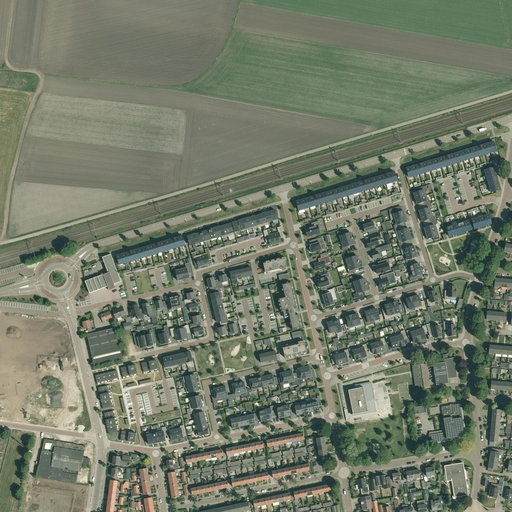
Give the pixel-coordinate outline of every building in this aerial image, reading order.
[(496,151),(494,142),(488,143),(491,153),(496,151)] [(488,143),(482,145),(485,154),(491,153),(488,143)] [(480,156),(485,154),(482,145),(477,147),(480,156)] [(480,156),(477,147),(472,148),(474,158),(480,156)] [(466,150),(469,159),(474,158),(472,148),(466,150)] [(463,161),(469,159),(466,150),(461,152),(463,161)] [(461,152),(455,153),(458,163),(463,161),(461,152)] [(455,153),(450,155),(452,164),(458,163),(455,153)] [(447,166),(452,164),(450,155),(444,157),(447,166)] [(447,166),(444,157),(439,158),(442,168),(447,166)] [(439,158),(433,160),(436,169),(442,168),(439,158)] [(436,169),(433,160),(428,162),(431,171),(436,169)] [(425,172),(431,171),(428,162),(422,163),(425,172)] [(425,172),(422,163),(417,165),(420,174),(425,172)] [(412,167),(414,176),(420,174),(417,165),(412,167)] [(409,178),(414,176),(412,167),(406,168),(409,178)] [(484,170),(486,176),(495,173),(493,167),(484,170)] [(394,172),(389,173),(391,183),(397,181),(394,172)] [(389,173),(383,175),(386,184),(391,183),(389,173)] [(497,179),(495,173),(486,176),(487,181),(497,179)] [(383,175),(378,177),(380,186),(386,184),(383,175)] [(378,177),(372,178),(375,188),(380,186),(378,177)] [(372,178),(367,180),(370,189),(375,188),(372,178)] [(489,187),(498,184),(497,179),(487,181),(489,187)] [(367,180),(361,182),(364,191),(370,189),(367,180)] [(361,182),(356,183),(359,193),(364,191),(361,182)] [(356,183),(350,185),(353,194),(359,193),(356,183)] [(491,193),(500,190),(498,184),(489,187),(491,193)] [(350,185),(345,187),(348,196),(353,194),(350,185)] [(415,199),(427,195),(425,190),(426,189),(425,186),(419,188),(420,191),(413,193),(415,199)] [(345,187),(340,188),(342,198),(348,196),(345,187)] [(340,188),(334,190),(337,199),(342,198),(340,188)] [(334,190),(329,192),(331,201),(337,199),(334,190)] [(329,192),(323,193),(326,202),(331,201),(329,192)] [(323,193),(318,195),(321,204),(326,202),(323,193)] [(318,195),(312,196),(312,197),(315,206),(321,204),(318,195)] [(428,201),(427,195),(415,199),(417,204),(424,202),(425,205),(431,204),(430,200),(428,201)] [(312,197),(307,198),(310,207),(315,206),(312,197)] [(307,198),(301,200),(304,209),(310,207),(307,198)] [(301,200),(296,202),(298,211),(304,209),(301,200)] [(431,204),(425,205),(425,208),(419,211),(420,216),(432,213),(430,207),(432,207),(431,204)] [(393,220),(404,216),(403,211),(396,213),(395,210),(389,212),(390,215),(393,214),(395,219),(393,220)] [(259,215),(263,226),(268,224),(264,213),(262,214),(259,215)] [(432,213),(420,216),(422,222),(429,220),(430,223),(436,221),(435,218),(433,218),(432,213)] [(254,216),(257,228),(263,226),(259,215),(254,217),(254,216)] [(483,217),(485,226),(491,224),(488,215),(483,217)] [(257,228),(254,216),(251,217),(252,217),(249,218),(252,228),(252,227),(257,225),(257,228)] [(393,226),(394,229),(400,227),(399,224),(406,222),(404,216),(393,220),(395,225),(393,226)] [(480,227),(485,226),(483,217),(477,218),(480,227)] [(249,218),(243,219),(246,230),(252,228),(249,218)] [(480,227),(477,218),(471,220),(474,229),(480,227)] [(243,219),(238,221),(241,231),(246,230),(243,219)] [(241,231),(238,221),(238,222),(232,223),(235,232),(241,230),(241,231)] [(305,229),(307,237),(312,236),(312,237),(316,236),(316,234),(320,233),(317,226),(320,225),(318,221),(311,223),(312,227),(305,229)] [(426,234),(437,230),(435,225),(437,224),(436,221),(430,223),(431,226),(424,228),(426,234)] [(468,221),(463,223),(466,232),(471,230),(468,221)] [(376,228),(375,229),(373,222),(363,226),(365,232),(368,231),(369,234),(377,232),(376,228)] [(466,232),(463,223),(457,224),(460,233),(466,232)] [(225,226),(228,236),(234,235),(231,224),(225,226)] [(457,224),(452,226),(455,235),(460,233),(457,224)] [(219,227),(222,238),(228,236),(225,226),(219,227)] [(449,237),(455,235),(452,226),(446,228),(449,237)] [(219,227),(213,228),(216,238),(221,236),(222,238),(219,227)] [(273,234),(275,244),(281,243),(280,239),(283,238),(280,227),(277,228),(278,233),(273,234)] [(398,231),(400,237),(410,234),(408,228),(401,230),(400,227),(394,229),(395,232),(398,231)] [(211,239),(216,238),(213,228),(208,230),(211,240),(211,239)] [(211,240),(208,230),(208,231),(203,232),(206,242),(211,240)] [(269,245),(275,244),(273,234),(268,235),(266,230),(263,231),(266,242),(269,241),(269,245)] [(340,236),(341,242),(352,238),(350,233),(344,235),(342,230),(337,232),(338,237),(340,236)] [(437,230),(426,234),(427,239),(433,238),(434,241),(440,239),(437,230)] [(206,242),(203,232),(198,234),(200,242),(205,241),(206,242)] [(381,239),(379,233),(369,236),(370,239),(366,241),(368,248),(379,244),(377,240),(381,239)] [(411,239),(410,234),(400,237),(402,242),(399,243),(399,247),(406,245),(405,242),(411,239)] [(176,238),(179,247),(185,245),(182,236),(176,238)] [(176,237),(171,239),(174,248),(179,247),(176,238),(176,237)] [(312,254),(316,252),(316,251),(321,250),(320,245),(324,244),(322,237),(314,240),(315,244),(310,245),(311,247),(310,248),(310,249),(309,249),(310,252),(311,252),(311,253),(312,253),(312,254)] [(354,244),(352,238),(341,242),(343,247),(341,248),(342,251),(348,249),(347,246),(354,244)] [(174,248),(171,239),(165,241),(168,250),(174,248)] [(163,252),(168,250),(165,241),(160,242),(163,252)] [(155,244),(157,253),(163,252),(160,242),(155,244)] [(152,255),(157,253),(155,244),(149,246),(152,255)] [(371,253),(373,259),(382,256),(381,252),(386,250),(387,251),(391,250),(389,244),(375,248),(376,252),(371,253)] [(403,255),(404,255),(415,251),(413,246),(406,248),(406,245),(399,247),(400,250),(404,249),(405,254),(403,255)] [(144,247),(146,257),(152,255),(149,246),(144,247)] [(138,249),(141,258),(146,257),(144,247),(138,249)] [(206,253),(201,255),(204,266),(210,264),(209,260),(211,259),(208,248),(205,249),(206,253)] [(135,260),(141,258),(138,249),(133,251),(135,260)] [(127,252),(130,262),(135,260),(133,251),(127,252)] [(404,255),(406,263),(413,262),(412,258),(417,257),(415,251),(404,255)] [(130,262),(127,252),(122,254),(125,263),(130,262)] [(198,267),(204,266),(201,255),(196,256),(195,253),(191,254),(194,264),(197,264),(198,267)] [(114,284),(121,282),(111,254),(102,258),(108,273),(85,282),(89,293),(107,287),(109,291),(116,288),(114,284)] [(125,263),(122,254),(116,256),(119,265),(125,263)] [(349,255),(343,257),(346,265),(359,262),(357,256),(350,258),(349,255)] [(313,264),(315,271),(326,268),(325,264),(331,263),(328,256),(318,259),(319,262),(313,264)] [(263,263),(265,272),(287,267),(284,258),(263,263)] [(381,273),(385,272),(385,271),(390,270),(388,263),(389,263),(388,259),(378,262),(379,266),(375,267),(376,269),(375,270),(377,274),(381,273)] [(349,274),(354,272),(353,269),(360,267),(359,262),(346,265),(349,274)] [(414,265),(413,262),(406,263),(405,264),(406,267),(407,267),(409,272),(420,269),(419,263),(414,265)] [(186,267),(181,268),(183,279),(189,278),(189,277),(188,273),(191,272),(189,263),(187,264),(185,264),(186,267)] [(175,268),(171,268),(173,274),(176,274),(177,281),(183,279),(181,268),(180,268),(181,269),(175,271),(175,268)] [(422,274),(420,269),(409,272),(411,278),(409,278),(410,281),(418,279),(417,276),(422,274)] [(378,281),(380,288),(389,285),(388,282),(395,280),(393,272),(385,275),(386,278),(378,281)] [(330,285),(328,278),(329,277),(328,274),(321,276),(322,279),(320,279),(321,280),(317,281),(318,283),(317,283),(318,288),(330,285)] [(220,280),(217,280),(219,289),(221,289),(223,288),(223,286),(228,285),(227,281),(226,275),(219,276),(220,280)] [(366,284),(364,279),(359,280),(358,277),(353,279),(355,288),(366,284)] [(213,278),(207,279),(209,288),(215,287),(216,290),(219,289),(217,280),(214,281),(213,278)] [(283,312),(284,315),(284,318),(289,317),(292,330),(301,328),(298,314),(295,315),(294,309),(297,308),(294,295),(293,295),(293,291),(291,282),(281,284),(283,293),(284,297),(278,298),(281,312),(283,312)] [(366,284),(355,288),(358,297),(364,296),(363,292),(368,290),(366,284)] [(448,286),(448,293),(445,293),(445,300),(455,300),(455,295),(456,295),(456,289),(455,289),(455,287),(453,286),(448,286)] [(211,294),(210,294),(212,300),(223,297),(221,292),(221,289),(219,289),(216,290),(215,290),(216,293),(211,294)] [(324,302),(325,302),(326,306),(334,304),(331,296),(335,295),(333,289),(327,291),(328,294),(322,296),(324,302)] [(428,292),(430,299),(426,300),(428,306),(434,304),(434,302),(438,301),(437,299),(438,298),(436,293),(435,293),(435,291),(433,291),(432,291),(428,292)] [(191,302),(190,300),(195,299),(194,292),(187,294),(188,299),(184,300),(184,301),(185,303),(191,302)] [(413,296),(413,297),(412,297),(416,310),(425,307),(423,301),(420,302),(418,296),(417,296),(417,295),(413,296)] [(188,316),(186,309),(185,307),(185,303),(184,301),(181,302),(180,296),(174,297),(176,309),(182,307),(184,317),(188,316)] [(167,299),(169,305),(166,305),(167,310),(167,312),(170,311),(170,310),(176,309),(174,297),(167,299)] [(223,297),(212,300),(213,305),(223,303),(222,303),(221,298),(223,298),(223,297)] [(416,310),(412,297),(406,298),(407,299),(406,299),(408,306),(404,307),(406,313),(416,310)] [(161,300),(155,302),(157,311),(162,310),(163,314),(168,313),(167,310),(166,305),(166,304),(162,305),(161,300)] [(149,314),(149,318),(155,316),(155,317),(156,317),(154,309),(154,310),(151,311),(149,303),(148,302),(145,303),(146,304),(143,305),(145,315),(149,314)] [(191,302),(185,303),(185,307),(189,306),(190,312),(199,310),(197,304),(193,305),(192,302),(191,302)] [(399,308),(397,302),(396,302),(391,303),(395,316),(404,314),(402,307),(399,308)] [(395,316),(391,303),(390,303),(391,304),(389,304),(389,303),(385,305),(384,306),(386,312),(383,313),(385,319),(395,316)] [(130,306),(133,317),(137,316),(138,319),(143,318),(142,313),(139,314),(137,305),(130,306)] [(122,316),(123,320),(127,318),(126,315),(125,315),(122,307),(112,311),(115,319),(122,316)] [(371,311),(374,321),(379,319),(380,321),(383,320),(381,314),(378,315),(377,309),(376,309),(375,308),(371,309),(371,310),(371,311)] [(368,323),(374,321),(371,311),(370,311),(369,310),(365,311),(365,312),(366,319),(364,320),(365,326),(369,325),(368,323)] [(112,320),(109,312),(100,315),(103,322),(107,320),(108,322),(112,320)] [(352,315),(351,315),(355,327),(355,326),(360,324),(361,326),(364,326),(362,319),(360,320),(358,314),(357,314),(356,313),(352,314),(353,315),(352,316),(352,315)] [(227,314),(216,317),(217,323),(220,322),(221,325),(227,323),(230,323),(231,322),(230,319),(228,320),(227,314)] [(355,327),(351,315),(346,317),(347,324),(345,325),(346,331),(350,330),(349,329),(355,327)] [(0,344),(25,346),(26,333),(40,334),(42,319),(7,316),(5,331),(0,330),(0,344)] [(339,320),(333,321),(337,334),(345,331),(344,325),(341,326),(339,320)] [(89,334),(93,333),(91,327),(91,328),(89,321),(83,322),(84,329),(87,328),(89,334)] [(337,334),(333,321),(327,323),(329,330),(326,330),(328,337),(331,336),(330,333),(336,332),(336,334),(337,334)] [(132,329),(131,322),(123,324),(125,330),(132,329)] [(455,327),(454,327),(454,322),(447,323),(447,322),(443,322),(444,330),(447,329),(448,337),(453,336),(455,336),(455,333),(455,327)] [(221,328),(218,328),(220,336),(226,334),(225,329),(228,329),(227,326),(227,323),(221,325),(221,328)] [(230,323),(227,323),(227,326),(228,329),(230,328),(231,334),(238,333),(236,324),(233,324),(232,325),(230,325),(230,323)] [(426,325),(428,332),(431,331),(433,338),(438,337),(441,336),(440,332),(441,332),(440,329),(439,329),(438,324),(432,326),(431,323),(426,325)] [(163,334),(159,335),(161,344),(168,343),(166,335),(169,334),(168,327),(167,325),(164,326),(164,330),(162,331),(163,334)] [(184,327),(179,328),(182,339),(188,338),(187,334),(190,333),(188,325),(184,326),(184,327)] [(422,326),(422,328),(416,329),(416,328),(420,341),(421,340),(421,341),(425,340),(425,339),(426,339),(424,333),(427,332),(425,325),(422,326)] [(192,327),(190,327),(191,330),(194,330),(195,336),(204,334),(202,328),(197,329),(196,326),(192,327)] [(87,335),(94,367),(124,360),(120,344),(118,344),(115,328),(93,333),(89,334),(87,335)] [(174,328),(170,329),(172,337),(175,337),(176,340),(182,339),(179,328),(174,329),(174,328)] [(408,337),(412,336),(413,343),(414,342),(414,343),(420,341),(416,328),(406,331),(408,337)] [(150,332),(144,334),(146,346),(148,346),(148,347),(152,346),(152,345),(153,345),(152,338),(155,338),(153,330),(150,330),(150,332)] [(405,345),(403,339),(406,338),(404,331),(401,332),(401,333),(395,334),(399,348),(404,346),(404,345),(405,345)] [(146,346),(144,334),(137,335),(136,332),(133,333),(135,342),(138,341),(140,348),(141,347),(141,348),(145,347),(146,346)] [(398,348),(398,347),(399,347),(399,348),(395,334),(386,337),(387,343),(391,342),(392,349),(393,349),(394,349),(398,348)] [(375,341),(379,353),(379,352),(380,353),(384,352),(383,351),(384,351),(383,345),(386,344),(384,338),(375,341)] [(367,343),(368,349),(371,348),(373,354),(374,354),(379,353),(375,341),(367,343)] [(304,343),(283,348),(285,358),(290,357),(296,356),(301,354),(306,353),(304,343)] [(366,344),(357,347),(361,359),(361,358),(366,357),(365,351),(367,350),(366,344)] [(356,360),(361,359),(357,347),(349,349),(350,355),(353,354),(355,360),(356,360)] [(0,385),(18,388),(21,359),(13,358),(14,352),(1,350),(0,359),(0,385)] [(339,352),(342,364),(348,362),(346,356),(349,355),(348,350),(339,352)] [(190,352),(184,353),(187,365),(193,364),(190,352)] [(342,364),(339,352),(339,353),(334,355),(334,354),(331,355),(332,360),(335,360),(337,365),(342,364)] [(168,357),(163,358),(165,369),(171,367),(171,369),(168,357)] [(433,364),(436,386),(448,384),(448,379),(457,378),(454,358),(443,360),(443,363),(433,364)] [(148,362),(141,363),(143,372),(150,371),(148,362)] [(51,366),(35,364),(31,398),(48,400),(51,366)] [(128,366),(121,368),(123,377),(130,376),(128,366)] [(306,379),(309,378),(309,381),(312,380),(312,381),(316,381),(314,374),(311,375),(309,366),(303,368),(306,379)] [(303,380),(306,379),(303,368),(297,369),(300,380),(297,380),(298,385),(298,386),(302,385),(301,384),(304,383),(303,380)] [(419,369),(413,370),(415,391),(422,390),(419,369)] [(114,375),(110,376),(111,380),(118,378),(116,370),(113,371),(114,375)] [(113,371),(106,373),(108,381),(111,380),(110,376),(114,375),(113,371)] [(292,371),(286,372),(289,384),(292,383),(293,386),(298,385),(297,380),(294,381),(292,371)] [(283,385),(289,384),(286,372),(280,374),(282,382),(279,383),(281,389),(284,388),(283,385)] [(103,378),(100,378),(100,382),(108,381),(106,373),(102,374),(103,378)] [(102,374),(95,375),(97,383),(100,382),(100,378),(103,378),(102,374)] [(194,374),(183,377),(184,383),(196,380),(194,374)] [(277,377),(273,378),(272,375),(266,376),(269,386),(278,384),(277,377)] [(257,388),(255,379),(249,380),(252,390),(258,389),(258,388),(257,388)] [(244,382),(238,383),(241,396),(246,395),(246,397),(247,397),(250,397),(249,393),(249,390),(248,388),(245,389),(244,382)] [(234,394),(231,394),(233,400),(236,399),(235,397),(241,396),(238,383),(232,385),(234,394)] [(356,389),(355,389),(348,390),(353,415),(360,414),(360,413),(367,412),(368,413),(375,411),(370,384),(361,385),(362,388),(359,390),(359,389),(358,389),(357,389),(356,389)] [(197,385),(185,388),(187,393),(198,391),(197,385)] [(107,386),(98,388),(100,395),(109,393),(107,386)] [(225,386),(219,388),(222,400),(228,399),(228,401),(233,400),(231,394),(227,395),(225,386)] [(215,396),(212,397),(213,404),(218,403),(217,401),(222,400),(219,388),(213,389),(215,396)] [(190,398),(189,398),(190,403),(189,404),(201,401),(199,395),(194,397),(193,394),(189,395),(190,398)] [(110,400),(101,402),(103,409),(112,407),(110,400)] [(317,400),(311,401),(313,412),(319,410),(318,406),(317,400)] [(201,401),(189,404),(190,409),(191,413),(198,411),(197,408),(201,407),(202,407),(201,401)] [(308,413),(313,412),(311,401),(305,403),(306,404),(308,413)] [(430,443),(455,440),(454,438),(464,436),(463,428),(464,428),(460,404),(442,407),(444,419),(443,419),(445,430),(429,433),(430,435),(429,435),(430,443)] [(288,405),(282,406),(285,417),(290,416),(288,405)] [(279,419),(285,417),(282,406),(276,408),(279,419)] [(423,406),(414,408),(415,415),(424,413),(423,406)] [(255,411),(256,414),(257,416),(259,415),(261,422),(267,421),(264,410),(265,410),(264,407),(255,409),(255,411)] [(270,408),(265,410),(264,410),(267,421),(273,419),(270,408)] [(113,411),(104,413),(105,420),(115,418),(113,411)] [(241,416),(241,417),(242,417),(244,426),(249,425),(247,416),(248,415),(247,414),(241,416)] [(253,414),(248,415),(247,416),(249,425),(255,423),(253,414)] [(116,425),(107,427),(109,434),(118,432),(116,425)] [(180,427),(175,428),(177,439),(183,438),(183,437),(182,432),(185,432),(183,425),(180,426),(180,427)] [(162,429),(157,430),(159,442),(165,440),(164,436),(167,436),(166,429),(165,427),(162,428),(162,429)] [(169,429),(166,429),(167,436),(170,435),(171,440),(177,439),(175,428),(169,430),(169,429)] [(207,428),(195,430),(197,436),(208,434),(207,428)] [(122,431),(120,440),(127,441),(129,432),(122,431)] [(152,431),(146,433),(148,444),(154,443),(152,431)] [(36,477),(76,484),(78,472),(81,472),(82,466),(88,467),(90,459),(83,458),(85,446),(44,440),(36,477)] [(490,451),(489,457),(499,459),(499,455),(502,456),(503,451),(496,449),(495,452),(490,451)] [(120,458),(120,457),(113,456),(112,465),(119,466),(119,463),(122,463),(122,461),(129,462),(130,456),(123,455),(123,459),(120,458)] [(178,464),(173,464),(172,460),(166,461),(167,469),(173,468),(173,469),(179,468),(178,464)] [(463,463),(444,466),(445,471),(444,471),(445,482),(448,482),(451,481),(454,496),(452,496),(453,499),(462,497),(462,496),(468,495),(467,488),(468,488),(467,485),(466,485),(466,479),(467,479),(465,469),(464,470),(463,463)] [(497,467),(498,464),(489,463),(488,463),(488,468),(493,469),(492,472),(499,473),(500,468),(497,467)] [(425,469),(426,477),(435,475),(433,467),(425,469)] [(111,476),(117,477),(117,476),(121,477),(121,473),(122,470),(118,469),(112,469),(111,476)] [(419,470),(412,471),(413,479),(420,478),(419,470)] [(401,483),(400,480),(401,480),(399,473),(392,475),(393,481),(397,481),(398,484),(401,483)] [(389,477),(385,478),(385,475),(379,476),(380,485),(383,485),(384,489),(391,488),(389,477)] [(380,485),(379,476),(373,477),(373,480),(369,480),(371,491),(378,490),(377,486),(380,485)] [(362,494),(369,493),(368,486),(365,486),(364,479),(357,480),(359,489),(361,488),(362,494)] [(507,482),(503,482),(502,486),(502,491),(505,492),(504,499),(511,500),(511,496),(511,490),(506,490),(507,482)] [(490,487),(489,497),(496,498),(497,493),(498,488),(490,487)] [(437,497),(437,500),(430,501),(432,511),(442,509),(441,505),(447,504),(446,495),(437,497)] [(367,509),(367,511),(371,511),(371,509),(372,508),(370,496),(360,498),(362,510),(367,509)] [(242,503),(244,511),(250,510),(248,502),(242,503)] [(236,511),(242,511),(244,511),(242,503),(235,505),(236,511)]
